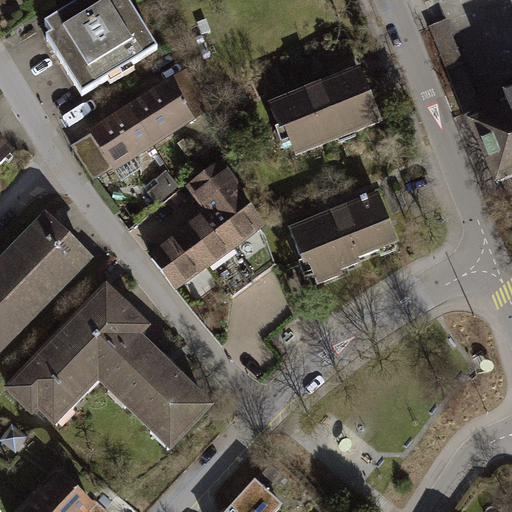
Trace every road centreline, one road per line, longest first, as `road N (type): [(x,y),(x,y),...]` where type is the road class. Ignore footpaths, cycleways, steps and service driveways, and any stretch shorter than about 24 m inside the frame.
road 1 (residential): [(57,160),(222,363),(276,415)]
road 2 (residential): [(493,255),(392,0)]
road 3 (residential): [(276,415),(365,334),(493,255)]
road 4 (residential): [(184,511),(276,415)]
